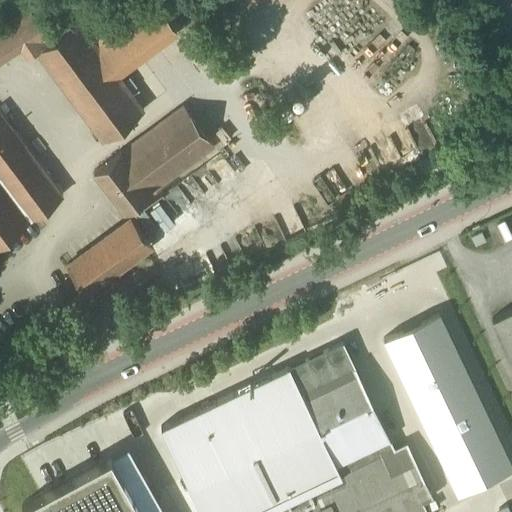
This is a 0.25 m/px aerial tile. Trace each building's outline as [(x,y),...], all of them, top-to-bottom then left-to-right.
[(154,0),(150,0),(94,43),(119,76),(178,32),(166,16),(154,0)] [(30,9),(0,28),(0,64),(22,50),(27,57),(37,50),(51,40),(30,9)] [(94,43),(77,20),(51,40),(37,50),(104,140),(144,110),(119,76),(94,43)] [(184,105),(122,152),(121,151),(95,171),(126,211),(152,192),(152,191),(215,145),(184,105)] [(0,242),(10,235),(63,195),(0,110),(0,242)] [(132,217),(67,265),(81,283),(89,294),(148,249),(153,246),(132,217)] [(511,309),(495,318),(511,354),(511,309)] [(385,340),(457,494),(511,468),(511,460),(440,314),(385,340)] [(343,343),(289,367),(289,366),(161,427),(202,511),(426,511),(423,504),(433,497),(407,442),(394,448),(343,343)] [(165,511),(128,445),(110,454),(142,511),(165,511)] [(142,511),(110,454),(41,493),(21,504),(25,511),(142,511)]
